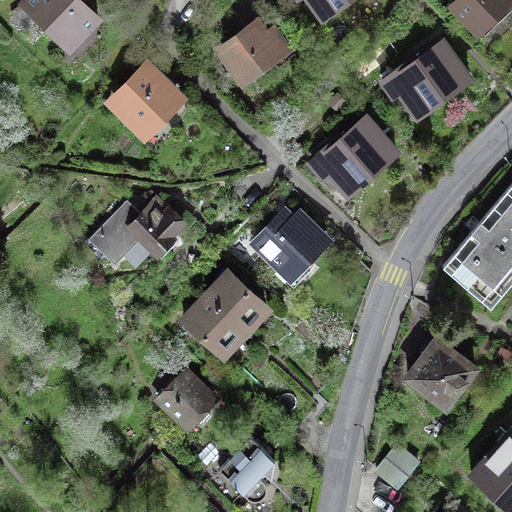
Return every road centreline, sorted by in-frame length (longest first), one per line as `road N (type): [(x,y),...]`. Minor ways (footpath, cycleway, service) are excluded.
road 1 (residential): [(394,270),(167,45)]
road 2 (residential): [(394,270),(356,384),(331,511)]
road 3 (residential): [(511,123),(451,183),(394,270)]
